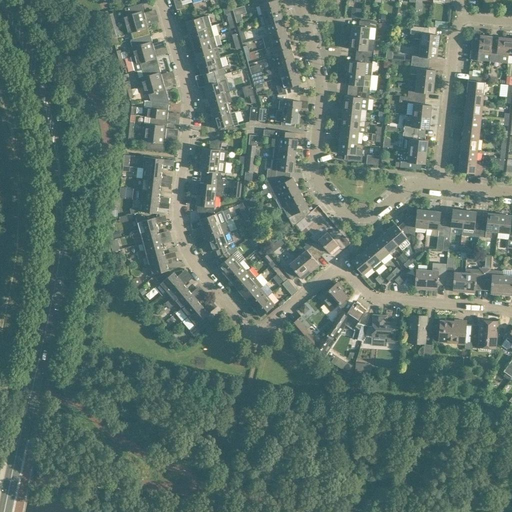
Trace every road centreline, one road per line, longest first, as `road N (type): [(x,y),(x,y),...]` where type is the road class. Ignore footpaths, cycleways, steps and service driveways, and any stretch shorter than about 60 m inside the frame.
road 1 (residential): [(511,310),(387,299),(341,268),(256,332),(184,239),(187,90),(162,0)]
road 2 (secondary): [(7,511),(62,241),(57,153),(23,43)]
road 3 (residential): [(438,184),(414,182),(363,214),(339,208),(320,185),(320,79),(297,0)]
road 4 (track): [(511,499),(468,505),(416,481),(354,476),(269,445),(237,443)]
road 5 (residential): [(438,184),(457,15)]
